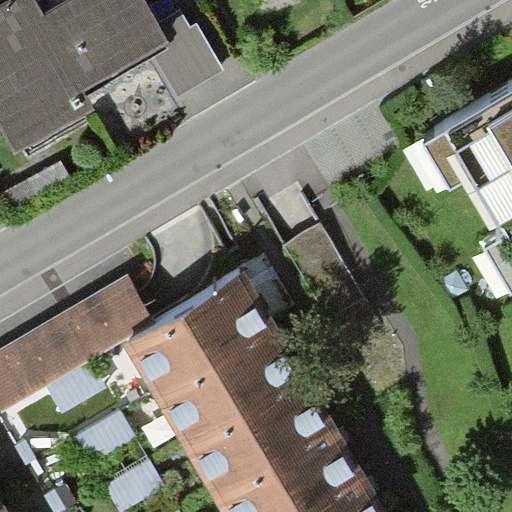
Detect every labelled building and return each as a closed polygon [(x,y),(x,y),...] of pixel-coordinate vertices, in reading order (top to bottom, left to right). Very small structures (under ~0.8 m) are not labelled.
[(0,0),(0,99),(19,132),(99,86),(87,66),(166,20),(154,0),(0,0)] [(511,70),(425,121),(453,170),(472,159),(505,216),(487,227),(511,268),(511,70)] [(155,310),(126,327),(234,511),(400,511),(392,497),(364,450),(334,398),(305,347),(276,298),(250,254),(155,310)] [(0,339),(0,393),(4,401),(126,327),(155,310),(127,262),(0,339)] [(0,511),(16,511),(1,485),(0,483),(0,511)]
